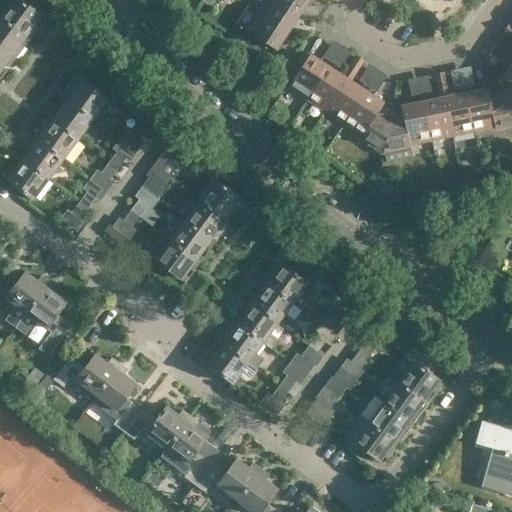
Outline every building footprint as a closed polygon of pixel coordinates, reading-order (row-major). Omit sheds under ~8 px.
[(12,0),(0,16),(0,17),(26,37),(27,36),(35,25),(39,28),(45,20),(41,17),(41,16),(27,6),(31,0),(12,0)] [(265,0),(258,11),(288,31),(300,13),(281,0),(265,0)] [(281,0),(300,13),(308,0),(281,0)] [(276,50),(288,31),(258,11),(246,30),(276,50)] [(31,39),(27,36),(26,37),(0,17),(0,48),(11,57),(12,56),(16,59),(31,39)] [(511,37),(511,26),(508,24),(503,32),(511,37)] [(10,68),(16,59),(12,56),(11,57),(0,48),(0,71),(5,65),(10,68)] [(307,100),(329,67),(310,54),(288,87),(307,100)] [(350,66),(357,71),(364,60),(357,55),(350,66)] [(500,90),(511,108),(511,63),(502,79),(509,83),(500,90)] [(347,79),(326,112),(344,124),(365,91),(350,81),(357,71),(350,66),(343,76),(347,79)] [(347,79),(343,76),(329,67),(307,100),(326,112),(347,79)] [(438,86),(446,84),(444,72),(435,74),(438,86)] [(66,99),(92,119),(107,99),(81,80),(71,93),(68,90),(62,98),(66,100),(66,99)] [(444,97),(452,136),(474,131),(466,93),(449,96),(446,84),(438,86),(440,98),(444,97)] [(511,127),(511,108),(500,90),(490,97),(488,88),(466,93),(474,131),(496,127),(497,130),(511,127)] [(383,153),(391,113),(379,110),(384,103),(365,91),(344,124),(362,136),(361,139),(383,153)] [(430,140),(452,136),(444,97),(440,98),(423,102),(430,140)] [(51,119),(78,139),(92,119),(66,99),(66,100),(57,112),(53,109),(47,118),(51,120),(50,120),(51,120),(51,119)] [(409,145),(430,140),(423,102),(401,106),(403,115),(391,113),(383,153),(409,148),(409,145)] [(270,116),(280,123),(285,116),(274,109),(270,116)] [(36,140),(63,159),(78,139),(51,119),(51,120),(50,120),(42,132),(39,129),(32,138),(35,141),(36,140)] [(138,122),(130,132),(139,139),(146,128),(138,122)] [(22,159),(48,179),(63,159),(36,140),(35,141),(27,152),(24,149),(18,158),(21,160),(22,159)] [(116,151),(108,161),(117,168),(125,157),(116,151)] [(160,154),(153,164),(169,176),(176,166),(160,154)] [(33,200),(48,179),(22,159),(21,160),(12,172),(9,170),(3,178),(6,180),(33,200)] [(117,168),(108,162),(100,172),(109,179),(117,168)] [(153,164),(145,175),(161,186),(169,176),(153,164)] [(389,178),(379,180),(376,195),(392,192),(389,178)] [(200,199),(227,219),(236,207),(239,210),(246,201),(215,179),(200,199)] [(86,192),(79,202),(88,208),(95,198),(86,192)] [(131,209),(139,216),(140,216),(147,205),(138,199),(131,209)] [(231,221),(227,219),(200,199),(186,219),(216,241),(231,221)] [(79,202),(71,212),(80,218),(88,208),(79,202)] [(131,209),(123,220),(133,226),(139,216),(131,209)] [(171,239),(197,259),(206,247),(210,250),(216,241),(186,219),(171,239)] [(191,266),(195,269),(201,261),(197,259),(171,239),(162,232),(146,253),(182,279),(191,266)] [(269,272),(263,281),(266,284),(266,283),(293,303),(301,309),(316,288),(307,282),(313,273),(296,261),(290,269),(281,263),(272,275),(269,272)] [(14,286),(0,274),(0,297),(1,296),(15,307),(5,321),(14,328),(49,281),(41,275),(38,280),(25,270),(14,286)] [(49,281),(14,328),(25,336),(36,321),(51,333),(40,348),(50,356),(72,327),(55,315),(66,301),(54,291),(57,287),(49,281)] [(251,303),(278,323),(278,322),(284,327),(291,318),(285,314),(293,303),(266,283),(266,284),(258,295),(254,292),(248,301),(250,303),(251,303)] [(236,323),(263,343),(271,349),(278,339),(270,333),(278,323),(251,303),(250,303),(251,303),(242,315),(239,313),(232,321),(236,324),(236,323)] [(348,313),(339,307),(332,316),(341,322),(348,313)] [(222,343),(248,363),(257,369),(263,360),(262,357),(256,353),(263,343),(236,323),(236,324),(228,335),(224,332),(218,341),(221,344),(222,343)] [(317,335),(309,346),(318,353),(326,342),(317,335)] [(367,342),(360,352),(368,358),(376,348),(367,342)] [(209,352),(203,361),(233,383),(240,374),(247,380),(252,379),(259,370),(257,369),(248,363),(222,343),(221,344),(213,355),(209,352)] [(309,346),(302,356),(310,363),(318,353),(309,346)] [(398,382),(424,401),(433,389),(437,392),(443,384),(427,371),(432,364),(413,351),(407,358),(412,362),(398,382)] [(97,394),(120,362),(112,356),(108,361),(96,352),(85,366),(71,356),(54,378),(64,386),(72,375),(97,394)] [(358,352),(352,362),(361,368),(367,359),(358,352)] [(120,362),(97,394),(122,412),(114,423),(124,430),(141,408),(126,396),(137,382),(125,373),(128,368),(120,362)] [(32,390),(45,373),(35,366),(23,383),(32,390)] [(288,375),(280,386),(289,392),(295,396),(302,386),(288,375)] [(332,377),(324,387),(330,391),(339,398),(346,387),(332,377)] [(384,401),(414,423),(428,404),(424,401),(398,382),(384,401)] [(280,386),(273,396),(281,402),(289,392),(280,386)] [(330,391),(322,402),(331,408),(339,398),(330,391)] [(376,395),(361,415),(395,440),(399,443),(414,423),(384,401),(376,395)] [(141,408),(124,430),(136,438),(143,428),(167,446),(190,415),(183,409),(179,414),(167,404),(156,419),(141,408)] [(190,415),(167,446),(192,465),(185,475),(195,483),(212,460),(220,449),(205,438),(211,430),(190,415)] [(395,440),(361,415),(360,415),(357,419),(358,427),(362,430),(347,450),(362,461),(368,453),(380,461),(389,448),(393,451),(399,443),(395,440)] [(511,430),(480,421),(474,442),(495,448),(485,482),(498,485),(497,488),(502,489),(501,490),(511,493),(511,430)] [(212,460),(195,483),(206,490),(213,480),(238,499),(261,468),(253,462),(250,466),(238,457),(227,471),(212,460)] [(270,474),(261,468),(238,499),(256,511),(282,511),(268,502),(279,488),(266,479),(270,474)]
